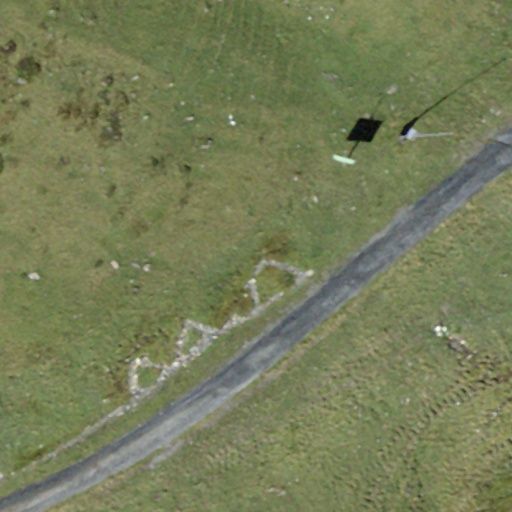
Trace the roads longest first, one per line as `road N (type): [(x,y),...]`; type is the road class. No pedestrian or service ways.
road 1 (track): [(0,491),(87,448),(404,232)]
road 2 (track): [(404,232),(511,140)]
